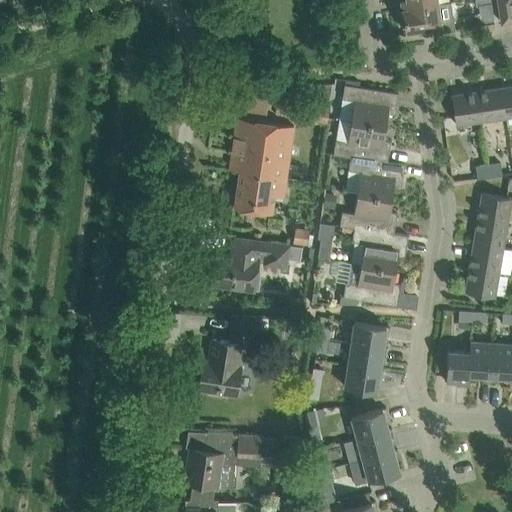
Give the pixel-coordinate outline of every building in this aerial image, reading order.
[(441,32),(456,29),(451,0),(443,0),(437,1),(408,5),(402,6),(405,31),(440,26),(441,32)] [(511,0),(497,0),(501,23),(511,20),(511,0)] [(354,100),(351,121),(385,126),(388,113),(395,114),(398,92),(345,84),(342,98),(354,100)] [(511,85),(501,87),(505,117),(511,115),(511,85)] [(477,91),(481,121),(505,117),(501,87),(477,91)] [(456,124),(476,121),(481,121),(477,91),(451,95),(456,124)] [(314,105),(312,122),(327,124),(330,107),(314,105)] [(264,121),(244,118),(237,117),(230,169),(240,171),(286,177),(293,125),(264,121)] [(385,126),(351,121),(339,119),(333,153),(404,165),(404,164),(387,161),(391,141),(383,140),(385,126)] [(357,192),(392,198),(394,184),(401,185),(404,165),(333,153),(333,154),(350,157),(348,170),(345,190),(357,192)] [(500,162),(488,164),(489,176),(502,174),(500,162)] [(475,166),(477,178),(489,176),(488,164),(475,166)] [(286,177),(240,171),(234,206),(271,212),(274,194),(283,196),(286,177)] [(335,209),(337,194),(325,192),(323,207),(335,209)] [(340,225),(408,235),(394,233),(397,212),(390,211),(392,198),(357,192),(354,213),(342,211),(340,225)] [(482,192),(477,218),(507,223),(507,219),(511,219),(511,197),(482,192)] [(473,242),(503,247),(507,223),(477,218),(473,242)] [(330,224),(320,222),(318,237),(328,238),(330,224)] [(404,256),(408,235),(340,225),(354,228),(352,241),(364,243),(361,263),(395,269),(397,255),(404,256)] [(310,228),(295,227),(293,244),(308,245),(310,228)] [(275,243),(253,239),(233,237),(231,250),(234,250),(234,256),(218,254),(214,284),(254,290),(254,289),(259,290),(261,273),(256,273),(257,270),(258,262),(262,263),(262,265),(286,268),(287,259),(299,260),(301,247),(289,246),(289,244),(275,243)] [(503,247),(473,242),(469,266),(499,271),(503,247)] [(340,296),(338,304),(360,305),(361,299),(377,302),(397,305),(400,283),(393,282),(395,269),(361,263),(350,261),(346,282),(345,282),(343,296),(340,296)] [(465,292),(485,295),(494,297),(499,271),(469,266),(465,292)] [(458,320),(472,320),(473,311),(459,310),(458,320)] [(486,312),(473,311),(472,320),(485,321),(486,312)] [(501,322),(511,323),(511,313),(502,313),(501,322)] [(257,331),(258,329),(258,317),(230,315),(229,329),(230,329),(228,341),(212,338),(209,362),(210,362),(209,370),(203,369),(203,368),(202,368),(198,388),(236,394),(241,366),(237,365),(241,344),(256,345),(257,331)] [(294,334),(293,342),(305,344),(308,323),(296,321),(294,334)] [(390,327),(354,321),(351,342),(383,347),(385,335),(388,335),(389,328),(390,328),(390,327)] [(318,337),(327,338),(329,326),(320,324),(318,337)] [(325,353),(327,338),(318,337),(316,351),(325,353)] [(456,384),(468,385),(471,341),(470,341),(469,351),(448,350),(446,382),(456,382),(456,384)] [(492,343),(471,341),(468,385),(469,385),(469,373),(483,374),(482,381),(490,381),(492,343)] [(348,364),(379,369),(381,356),(384,357),(385,349),(386,349),(387,348),(383,347),(351,342),(348,364)] [(511,371),(511,344),(492,343),(490,381),(497,382),(498,375),(511,376),(511,371)] [(383,369),(379,369),(348,364),(344,387),(363,389),(376,391),(378,377),(381,378),(382,370),(383,370),(383,369)] [(321,383),(323,369),(313,368),(311,381),(321,383)] [(351,416),(357,438),(388,429),(385,417),(388,416),(385,409),(386,408),(386,407),(367,412),(351,416)] [(317,425),(308,428),(311,441),(321,439),(317,425)] [(392,428),(388,429),(357,438),(363,459),(394,450),(390,438),(393,437),(391,429),(392,429),(392,428)] [(185,511),(181,511),(180,511),(235,511),(235,499),(218,499),(213,499),(215,486),(217,486),(235,487),(236,464),(259,465),(259,461),(261,435),(238,433),(238,434),(233,434),(233,433),(233,432),(231,432),(207,430),(207,432),(205,446),(207,446),(206,450),(189,447),(184,481),(192,482),(190,499),(185,499),(185,511)] [(363,459),(363,461),(369,480),(399,472),(396,459),(399,458),(397,450),(398,450),(398,449),(394,450),(363,459)] [(319,472),(328,469),(325,455),(315,457),(319,472)] [(331,481),(328,469),(319,472),(322,483),(331,481)] [(340,510),(340,511),(374,511),(374,510),(377,510),(374,502),(375,502),(375,501),(356,505),(340,510)]
